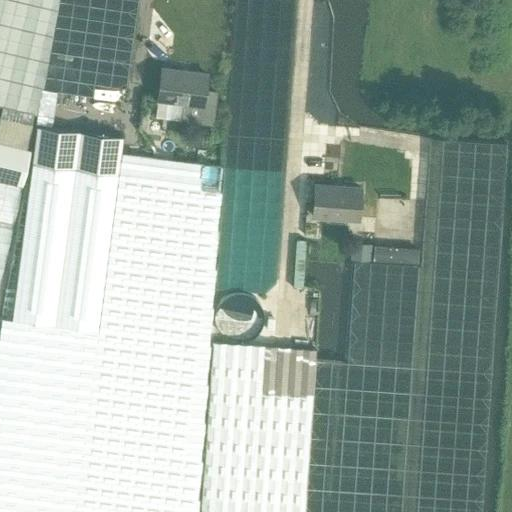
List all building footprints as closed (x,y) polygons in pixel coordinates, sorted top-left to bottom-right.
[(207,75),(162,69),(157,101),(182,104),(180,114),(185,119),(213,123),(217,91),(205,89),(207,75)] [(36,125),(11,318),(77,326),(98,330),(117,177),(120,152),(122,136),(36,125)] [(0,271),(6,247),(29,151),(0,143),(0,271)] [(0,511),(196,511),(199,496),(197,495),(202,457),(199,457),(204,418),(202,418),(207,380),(205,379),(210,341),(208,341),(213,302),(211,302),(216,264),(213,263),(218,225),(216,225),(221,187),(217,186),(220,164),(133,153),(120,152),(117,177),(115,195),(104,277),(98,330),(77,326),(11,318),(1,317),(0,325),(0,511)] [(311,216),(357,219),(359,188),(313,185),(311,216)] [(219,343),(212,342),(200,511),(303,511),(314,349),(276,346),(284,225),(228,221),(219,343)] [(372,245),(356,244),(356,260),(372,261),(372,245)]
